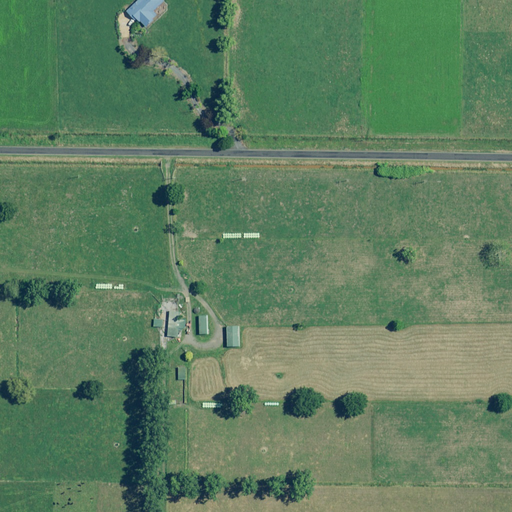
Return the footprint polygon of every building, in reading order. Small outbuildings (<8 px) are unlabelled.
[(163,1),(161,0),(138,0),(127,12),(132,17),(133,16),(145,27),(157,15),(153,11),(163,1)] [(179,318),(179,312),(169,311),(167,336),(177,337),(178,328),(185,328),(185,319),(179,318)] [(207,334),(207,316),(199,316),(199,334),(207,334)] [(162,319),(154,318),(153,326),(162,327),(162,319)] [(239,326),(226,326),(227,347),(239,346),(239,326)]
